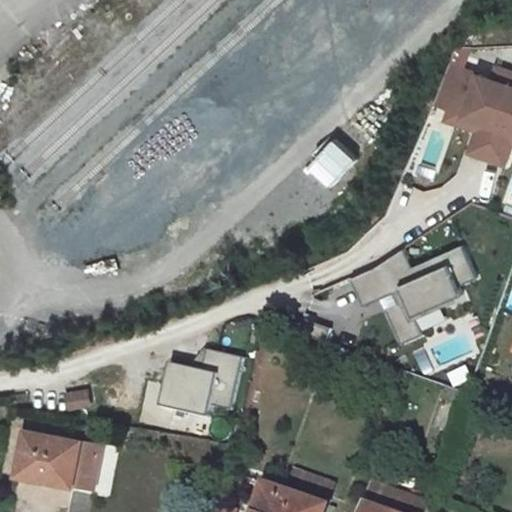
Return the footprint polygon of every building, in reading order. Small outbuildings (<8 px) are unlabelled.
[(467,67),(453,62),(436,102),(452,108),(467,67)] [(489,157),(511,91),(511,69),(500,65),(495,78),(467,67),(452,108),(482,119),(479,129),(471,151),(489,157)] [(511,91),(489,157),(506,163),(511,146),(511,91)] [(482,119),(452,108),(449,118),(479,129),(482,119)] [(365,303),(384,296),(400,340),(450,322),(442,301),(470,291),(466,279),(479,274),(468,244),(414,264),(410,253),(355,274),(365,303)] [(434,368),(448,363),(441,343),(427,347),(434,368)] [(131,383),(116,384),(118,404),(133,403),(131,383)] [(70,407),(95,405),(93,387),(68,388),(70,407)] [(100,443),(26,429),(16,473),(91,487),(100,443)] [(427,511),(430,505),(371,482),(365,499),(367,500),(362,511),(427,511)] [(325,511),(327,506),(270,486),(261,511),(325,511)]
